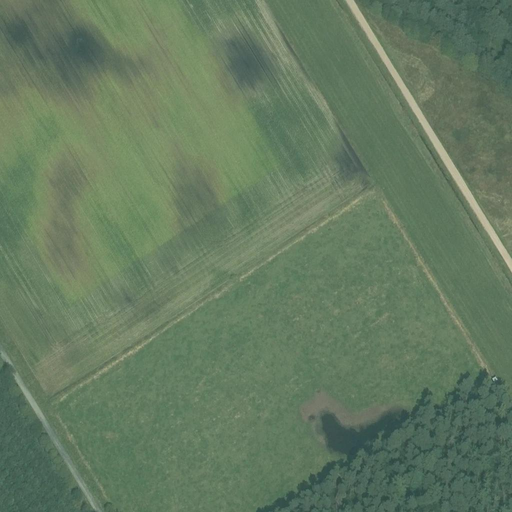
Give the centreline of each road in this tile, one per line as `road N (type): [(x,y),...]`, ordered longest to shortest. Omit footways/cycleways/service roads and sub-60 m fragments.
road 1 (track): [(365,0),(511,247)]
road 2 (track): [(0,351),(98,511)]
